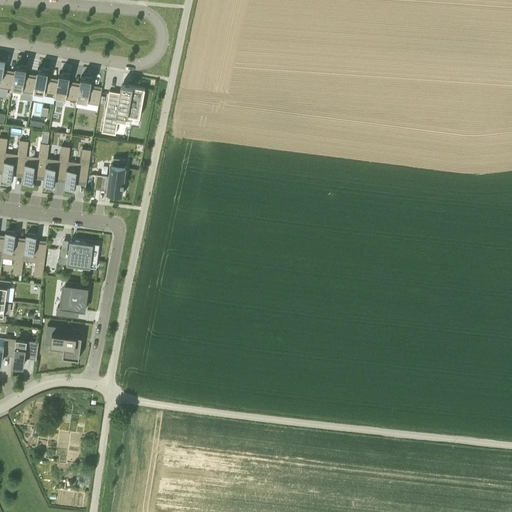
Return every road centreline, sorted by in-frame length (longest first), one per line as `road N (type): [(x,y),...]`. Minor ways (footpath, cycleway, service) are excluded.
road 1 (unclassified): [(109,397),(511,445)]
road 2 (residential): [(189,0),(110,386)]
road 3 (residential): [(0,40),(140,66),(159,49),(158,22),(144,14),(13,0)]
road 4 (residential): [(0,206),(120,229),(90,383)]
